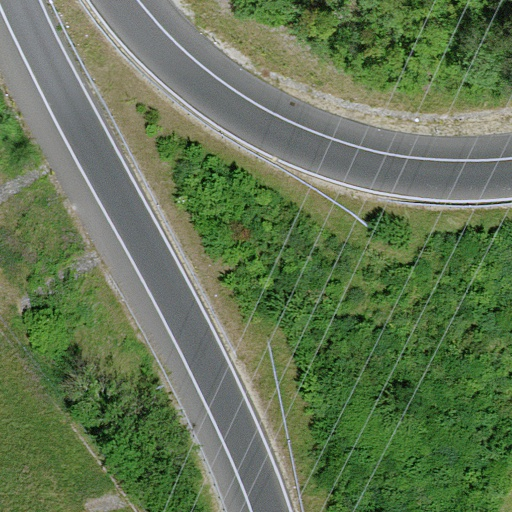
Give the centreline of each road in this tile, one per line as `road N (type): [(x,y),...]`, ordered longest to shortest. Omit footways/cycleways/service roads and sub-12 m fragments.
road 1 (motorway): [(19,0),(203,355),(271,511)]
road 2 (motorway): [(511,177),(383,172),(268,133),(173,66),(114,0)]
